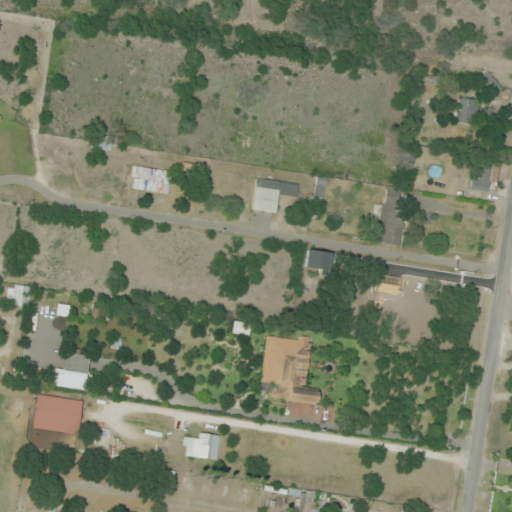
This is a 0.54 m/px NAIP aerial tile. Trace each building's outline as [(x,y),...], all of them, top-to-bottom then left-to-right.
[(477,81),(490,97),(500,88),(487,73),(477,81)] [(478,102),(458,98),(454,121),(474,125),(478,102)] [(95,151),(108,151),(109,143),(96,142),(95,151)] [(492,160),(482,159),(479,179),(472,178),(470,190),(487,193),(492,160)] [(167,196),(170,173),(133,167),(129,190),(167,196)] [(251,212),(274,215),(277,194),(296,196),(298,184),(255,179),(251,212)] [(399,247),(404,208),(396,207),(399,188),(384,186),(376,244),(399,247)] [(304,268),(317,270),(320,253),(307,251),(304,268)] [(399,295),(401,280),(376,277),(376,283),(350,279),(345,315),(371,319),(375,292),(399,295)] [(5,304),(27,308),(30,288),(8,285),(5,304)] [(315,405),(317,391),(304,389),(310,342),(265,336),(259,387),(269,388),(268,399),(315,405)] [(88,358),(65,355),(63,371),(54,370),(52,387),(83,391),(88,358)] [(35,396),(30,431),(45,433),(43,446),(74,451),(81,402),(35,396)] [(182,458),(217,459),(218,436),(194,435),(194,439),(183,439),(182,458)] [(251,503),(254,490),(242,488),(239,501),(251,503)] [(314,493),(299,493),(299,511),(318,511),(318,505),(314,505),(314,493)] [(45,511),(54,511),(56,505),(48,503),(45,511)]
